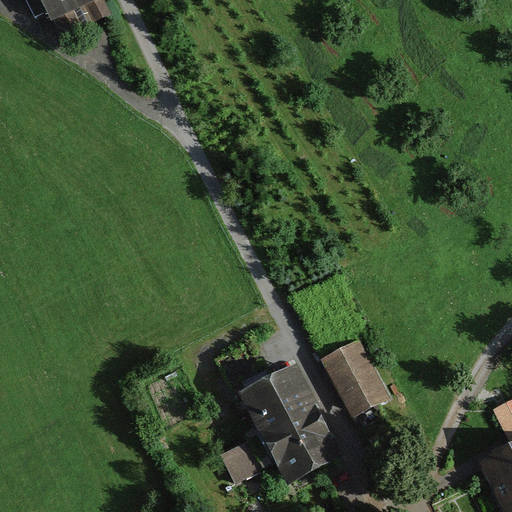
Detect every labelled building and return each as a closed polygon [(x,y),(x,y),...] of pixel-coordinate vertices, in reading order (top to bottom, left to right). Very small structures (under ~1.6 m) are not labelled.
[(107,11),(102,0),(33,0),(51,37),(107,11)] [(363,346),(323,366),(353,423),(393,403),(363,346)] [(342,468),(293,369),(233,398),(282,497),(342,468)] [(508,454),(472,471),(492,511),(511,511),(511,407),(490,418),(508,454)] [(222,452),(239,482),(265,467),(247,437),(222,452)]
